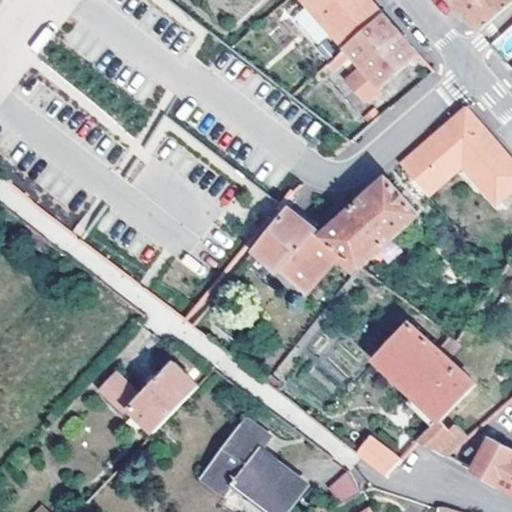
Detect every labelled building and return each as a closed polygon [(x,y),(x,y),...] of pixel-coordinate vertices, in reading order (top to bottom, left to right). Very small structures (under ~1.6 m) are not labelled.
[(308,0),(349,47),(387,13),(375,0),(308,0)] [(511,0),(453,0),(464,12),(479,30),(511,1),(511,0)] [(372,73),(357,86),(367,99),(422,53),(407,36),(387,13),(349,47),(329,63),(335,70),(355,54),(364,65),(372,73)] [(348,77),(357,86),(372,73),(364,65),(348,77)] [(402,163),(429,193),(470,158),(487,176),(484,179),(500,197),(511,186),(511,157),(511,156),(467,105),(402,163)] [(417,211),(388,176),(373,188),(367,194),(324,233),(341,250),(356,265),(414,214),(417,211)] [(307,292),(341,250),(324,233),(315,227),(287,206),(250,254),(275,273),(278,269),(284,274),(285,272),(289,274),(287,277),(307,292)] [(434,427),(442,417),(474,378),(435,346),(406,322),(372,360),(412,395),(406,402),(434,427)] [(266,383),(276,370),(242,344),(231,356),(266,383)] [(138,417),(155,433),(199,385),(175,362),(141,396),(119,373),(102,389),(134,421),(138,417)] [(422,442),(447,455),(470,435),(458,421),(450,427),(442,417),(434,427),(422,442)] [(252,484),(246,491),(273,511),(288,511),(310,484),(274,456),(270,461),(259,452),(272,436),(250,419),(206,476),(229,493),(236,484),(242,476),(252,484)] [(372,436),(359,453),(390,477),(404,461),(372,436)] [(510,490),(511,491),(511,448),(492,437),(473,470),(510,490)] [(347,471),(327,486),(340,504),(360,490),(347,471)] [(236,484),(246,491),(252,484),(242,476),(236,484)]
